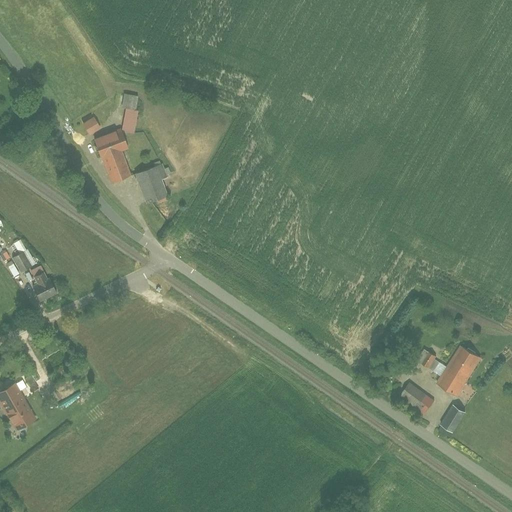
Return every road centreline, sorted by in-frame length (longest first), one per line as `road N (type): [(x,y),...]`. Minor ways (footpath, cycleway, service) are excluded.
road 1 (residential): [(511,496),(169,259)]
road 2 (residential): [(169,259),(108,215),(0,45)]
road 3 (unclassified): [(169,259),(0,344)]
